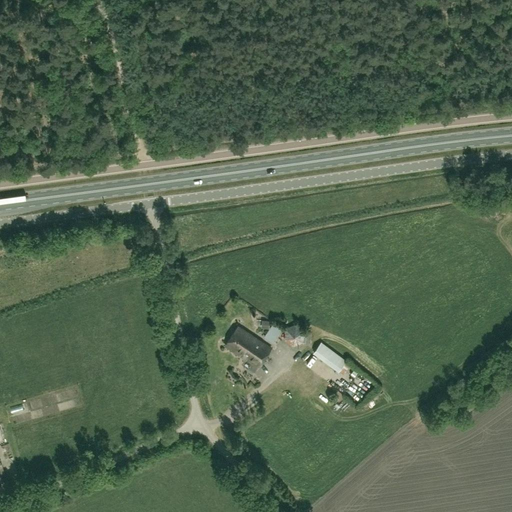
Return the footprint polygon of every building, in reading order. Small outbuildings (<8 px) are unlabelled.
[(269,328),(270,320),(262,320),(261,328),(269,328)] [(283,339),(293,345),(303,341),(305,330),(295,323),(285,327),(283,339)] [(247,342),(252,334),(238,325),(225,344),(241,355),(249,343),(247,342)] [(271,348),(252,334),(247,342),(249,343),(241,355),(258,367),(271,348)] [(350,365),(345,362),(346,361),(321,343),(313,353),(338,372),(339,371),(343,374),(350,365)]
